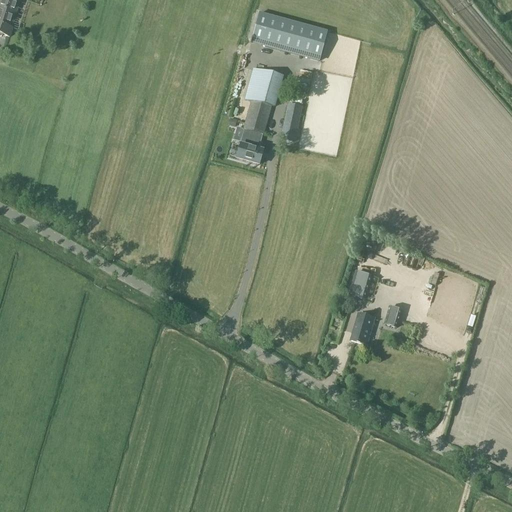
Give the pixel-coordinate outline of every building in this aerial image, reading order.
[(18,0),(0,0),(0,37),(1,37),(1,35),(9,38),(11,29),(10,29),(20,0),(18,0)] [(317,30),(259,15),(251,44),(309,60),(317,30)] [(241,143),(241,144),(250,147),(253,133),(262,136),(263,136),(271,107),(275,108),(283,78),(253,70),(245,100),(251,102),(243,130),(244,131),(241,143)] [(301,109),(288,106),(282,135),(295,138),(301,109)] [(237,121),(230,119),(228,126),(235,128),(237,121)] [(240,146),(236,160),(258,166),(261,157),(262,152),(260,152),(256,151),(249,149),(250,147),(249,147),(241,144),(241,146),(240,146)] [(356,273),(351,292),(350,296),(365,301),(369,287),(372,278),(356,273)] [(385,325),(385,326),(396,329),(398,322),(402,312),(390,308),(385,325)] [(359,315),(351,342),(367,346),(375,319),(359,315)]
